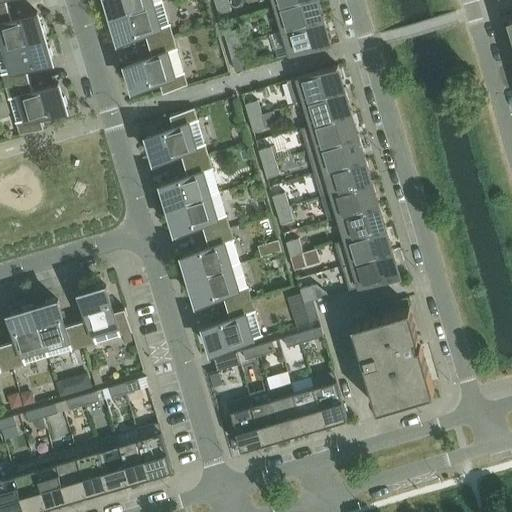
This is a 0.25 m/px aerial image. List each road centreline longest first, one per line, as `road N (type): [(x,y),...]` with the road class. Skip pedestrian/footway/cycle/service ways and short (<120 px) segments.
road 1 (residential): [(353,0),(477,414)]
road 2 (residential): [(144,232),(223,489)]
road 3 (residential): [(75,0),(144,232)]
road 4 (residential): [(477,414),(315,462)]
road 5 (residential): [(325,496),(487,448)]
road 6 (residential): [(511,147),(466,0)]
road 7 (residential): [(144,232),(0,275)]
